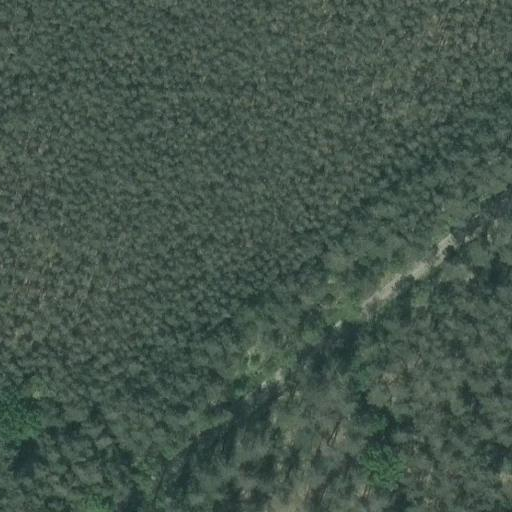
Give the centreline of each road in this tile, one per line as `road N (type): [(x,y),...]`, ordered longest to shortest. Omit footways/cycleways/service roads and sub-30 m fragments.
road 1 (unclassified): [(109,511),(511,195)]
road 2 (track): [(337,333),(388,511)]
